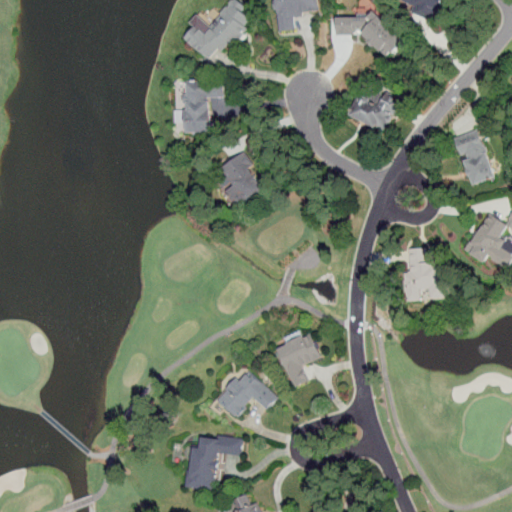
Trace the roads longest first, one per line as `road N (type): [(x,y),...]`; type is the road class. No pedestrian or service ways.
road 1 (residential): [(511,25),(420,135),(388,187),(362,263),(363,383),(408,511)]
road 2 (residential): [(380,443),(314,463),(298,452),(304,430),(369,409)]
road 3 (residential): [(388,187),(321,147),(308,93)]
